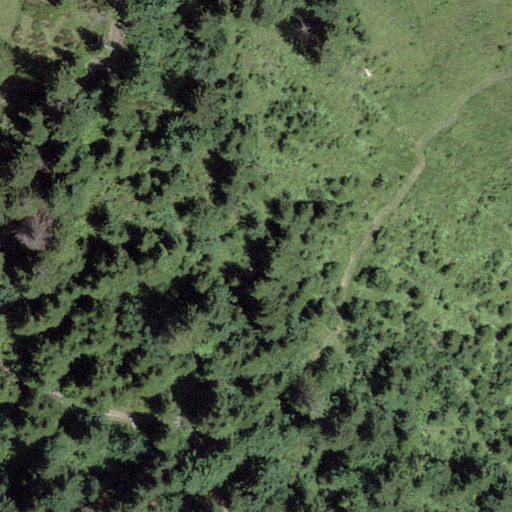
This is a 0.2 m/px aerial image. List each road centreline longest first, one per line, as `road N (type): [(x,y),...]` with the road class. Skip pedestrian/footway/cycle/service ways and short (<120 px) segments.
road 1 (track): [(208,428),(108,414),(0,369)]
road 2 (track): [(0,90),(63,89),(87,79),(117,22),(118,0)]
